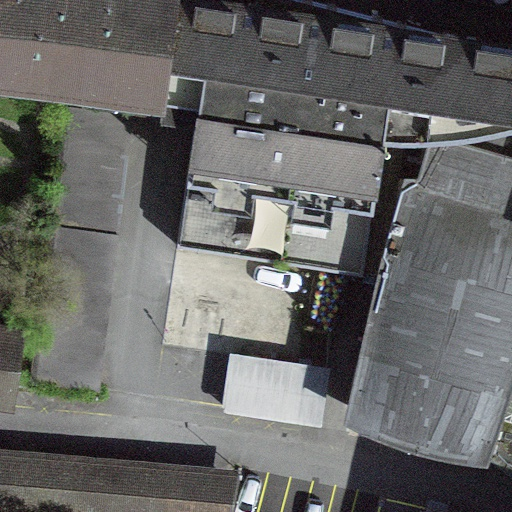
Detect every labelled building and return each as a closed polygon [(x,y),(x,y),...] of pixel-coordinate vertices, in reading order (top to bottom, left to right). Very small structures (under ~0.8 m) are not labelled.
[(0,0),(0,70),(68,79),(128,86),(163,91),(174,0),(0,0)] [(199,96),(177,245),(363,273),(371,215),(384,130),(404,130),(408,130),(433,131),(435,125),(437,126),(449,83),(511,102),(511,42),(447,33),(443,31),(425,27),(319,0),(256,0),(256,3),(234,0),(176,0),(165,91),(199,96)] [(128,86),(68,79),(39,327),(32,380),(92,387),(128,86)] [(511,102),(449,83),(437,126),(435,125),(433,131),(420,178),(412,177),(392,247),(401,252),(357,402),(353,416),(382,429),(412,439),(443,447),(475,451),(482,454),(486,439),(511,446),(511,102)] [(0,381),(5,382),(14,323),(0,321),(0,381)] [(0,511),(230,511),(235,485),(208,479),(149,468),(120,463),(91,460),(61,457),(32,454),(2,452),(0,452),(0,511)]
